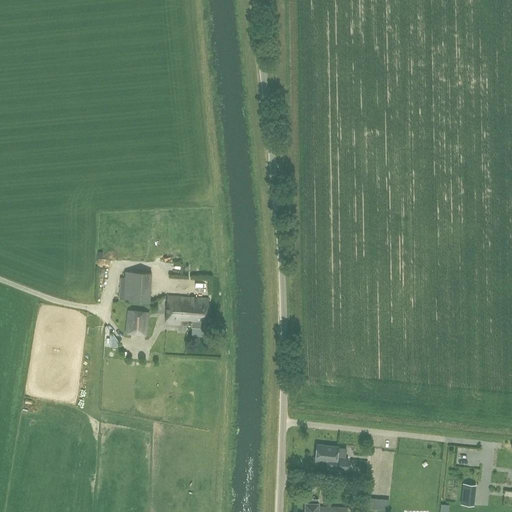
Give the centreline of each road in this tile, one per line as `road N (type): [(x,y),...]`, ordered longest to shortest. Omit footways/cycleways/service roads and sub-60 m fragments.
road 1 (unclassified): [(272,511),(275,245),(253,0)]
road 2 (unknown): [(275,419),(487,444),(482,492)]
